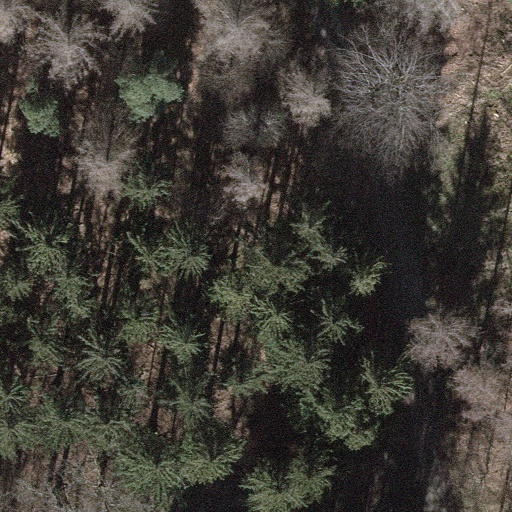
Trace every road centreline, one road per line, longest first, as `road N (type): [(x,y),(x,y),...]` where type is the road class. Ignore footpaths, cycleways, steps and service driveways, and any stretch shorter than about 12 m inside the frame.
road 1 (track): [(291,0),(411,400)]
road 2 (track): [(177,511),(253,501),(411,400)]
